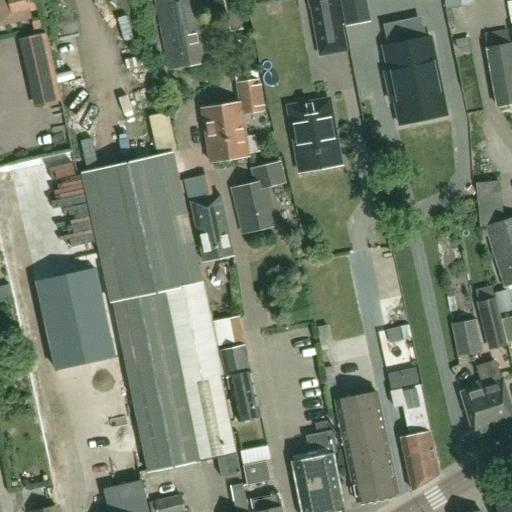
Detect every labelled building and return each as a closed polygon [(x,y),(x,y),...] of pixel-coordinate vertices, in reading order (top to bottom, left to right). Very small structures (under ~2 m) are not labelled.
[(20,0),(16,1),(20,13),(39,8),(36,0),(20,0)] [(144,0),(145,1),(150,0),(156,0),(171,70),(211,62),(198,0),(144,0)] [(218,0),(225,33),(245,29),(238,0),(218,0)] [(309,8),(318,56),(347,51),(342,25),(343,24),(338,0),(306,0),(308,8),(309,8)] [(474,0),(446,0),(448,8),(475,3),(474,0)] [(133,44),(141,43),(136,17),(128,19),(133,44)] [(511,104),(511,44),(511,45),(509,33),(485,37),(498,107),(511,104)] [(48,36),(23,41),(36,107),(61,102),(48,36)] [(411,43),(409,43),(385,48),(392,81),(388,82),(393,103),(397,102),(401,126),(425,121),(448,116),(432,38),(411,43)] [(477,41),(465,44),(469,58),(481,55),(477,41)] [(141,71),(142,84),(158,83),(157,70),(141,71)] [(240,104),(222,106),(202,110),(210,162),(230,159),(249,156),(251,155),(249,145),(248,137),(244,114),(265,110),(260,81),(259,81),(237,84),(240,104)] [(329,103),(287,110),(299,173),(340,165),(329,103)] [(158,117),(165,148),(182,145),(175,113),(158,117)] [(243,474),(234,433),(231,421),(221,376),(224,376),(217,344),(215,344),(174,154),(83,173),(112,302),(114,302),(151,473),(219,458),(224,478),(243,474)] [(277,226),(269,187),(286,183),(282,163),(254,169),(257,184),(234,189),(244,233),(277,226)] [(222,196),(211,198),(206,178),(202,178),(202,176),(184,180),(190,203),(191,203),(204,262),(220,259),(235,255),(222,196)] [(511,218),(503,221),(486,227),(487,229),(489,236),(505,288),(511,286),(511,218)] [(93,232),(69,237),(77,274),(37,284),(56,369),(116,355),(97,270),(101,269),(93,232)] [(493,297),(478,301),(482,317),(481,317),(489,349),(507,345),(506,343),(500,320),(498,314),(493,297)] [(511,317),(500,320),(506,343),(507,343),(511,341),(511,317)] [(475,321),(453,326),(459,356),(481,352),(475,321)] [(244,341),(222,346),(231,388),(232,388),(239,422),(241,422),(261,418),(262,417),(255,384),(254,384),(252,373),(251,373),(244,341)] [(511,404),(504,380),(502,381),(496,361),(475,367),(481,387),(483,386),(496,430),(511,425),(511,404)] [(475,437),(496,430),(483,386),(481,387),(461,393),(475,437)] [(411,438),(432,434),(422,387),(393,393),(396,409),(405,407),(411,438)] [(399,493),(377,393),(336,402),(357,502),(399,493)] [(331,431),(316,434),(305,437),(309,458),(334,454),(337,453),(332,431),(331,431)] [(432,434),(411,438),(402,440),(413,492),(440,475),(432,434)] [(334,454),(309,458),(290,463),(300,511),(344,511),(346,511),(334,454)] [(266,461),(243,465),(247,485),(270,481),(266,461)] [(150,511),(143,480),(109,488),(114,511),(150,511)] [(248,511),(243,484),(231,487),(236,511),(248,511)] [(283,511),(280,494),(251,500),(253,511),(283,511)] [(185,511),(182,497),(156,502),(158,511),(185,511)] [(511,511),(511,500),(495,504),(497,511),(511,511)]
